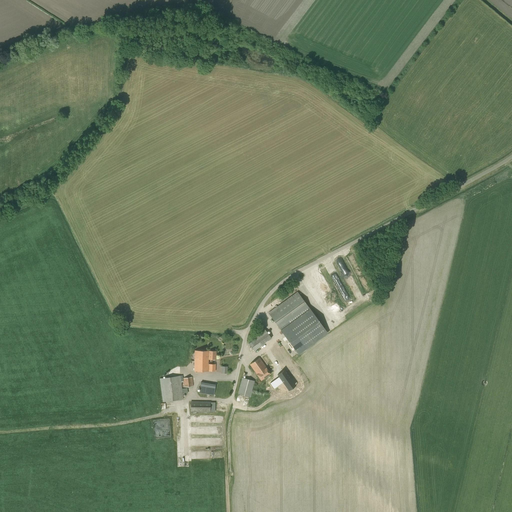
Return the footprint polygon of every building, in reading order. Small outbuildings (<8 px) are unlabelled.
[(268,313),(279,328),(283,333),(289,328),(301,344),(305,348),(305,349),(306,349),(323,337),(328,333),(312,311),(309,307),(297,291),(282,303),(280,304),(278,305),(268,313)] [(264,327),(253,335),(256,338),(249,344),(254,351),(262,345),(263,345),(272,338),(264,327)] [(204,356),(204,351),(195,351),(194,371),(215,371),(215,364),(208,364),(208,359),(208,357),(204,356)] [(216,351),(204,351),(204,356),(208,357),(208,359),(216,359),(216,351)] [(257,374),(261,380),(271,373),(266,367),(259,358),(250,364),(257,374)] [(295,384),(285,369),(277,375),(278,377),(270,382),(274,388),(282,382),(288,391),(295,385),(295,384)] [(159,378),(163,402),(183,399),(181,375),(159,378)] [(183,378),(184,387),(193,386),(192,377),(183,378)] [(237,394),(250,397),(255,381),(242,377),(237,394)] [(216,384),(201,382),(199,393),(200,393),(200,396),(206,397),(206,394),(213,395),(216,384)] [(210,402),(190,401),(190,412),(210,412),(210,402)]
